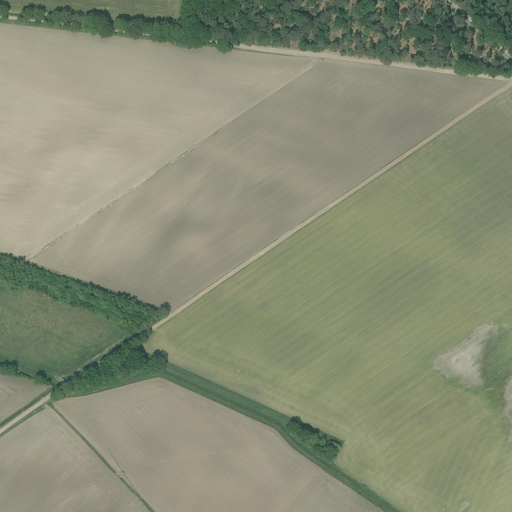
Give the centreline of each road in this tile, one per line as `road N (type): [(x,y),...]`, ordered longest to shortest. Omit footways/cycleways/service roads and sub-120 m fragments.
road 1 (track): [(0,431),(511,82)]
road 2 (track): [(0,17),(511,78)]
